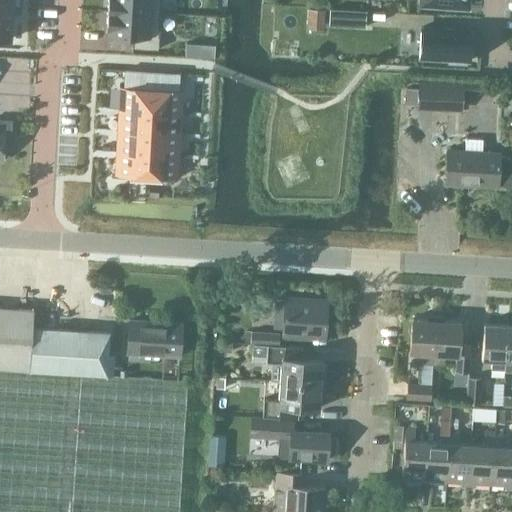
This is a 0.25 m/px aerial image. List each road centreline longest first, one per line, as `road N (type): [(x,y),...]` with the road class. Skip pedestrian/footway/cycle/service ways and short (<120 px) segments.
road 1 (unclassified): [(371,260),(38,241)]
road 2 (residential): [(363,511),(371,260)]
road 3 (residential): [(38,241),(48,65),(66,46),(68,0)]
road 4 (unclassified): [(371,260),(511,269)]
